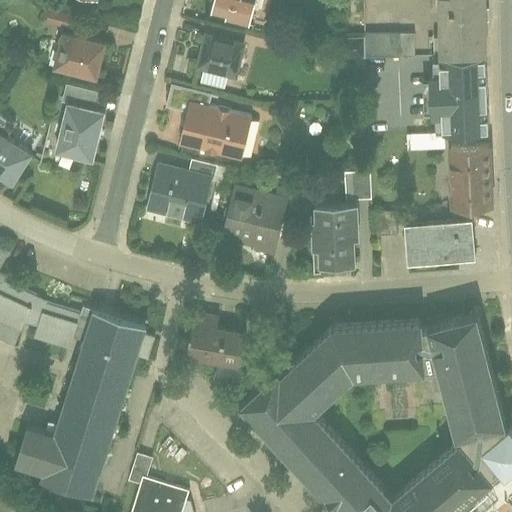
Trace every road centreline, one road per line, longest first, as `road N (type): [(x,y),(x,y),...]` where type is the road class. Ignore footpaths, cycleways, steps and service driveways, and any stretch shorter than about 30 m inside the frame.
road 1 (residential): [(511,277),(403,291),(240,289),(177,278)]
road 2 (residential): [(292,511),(165,369),(177,278)]
road 3 (residential): [(104,258),(165,0)]
